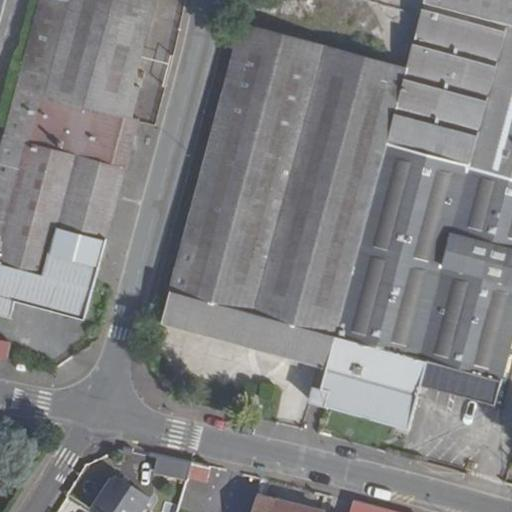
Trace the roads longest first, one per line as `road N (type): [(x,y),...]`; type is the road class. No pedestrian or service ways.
road 1 (unclassified): [(96,411),(207,0)]
road 2 (residential): [(503,511),(96,411)]
